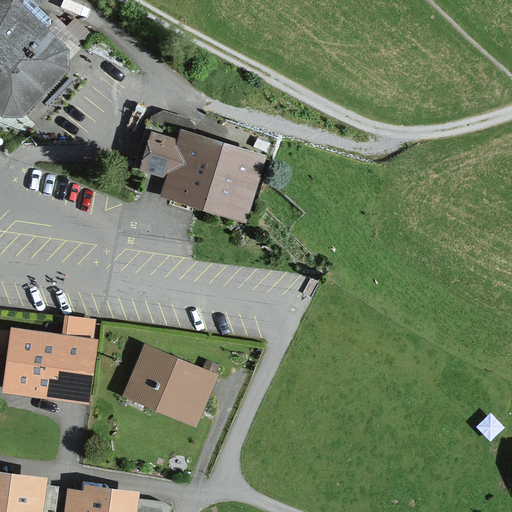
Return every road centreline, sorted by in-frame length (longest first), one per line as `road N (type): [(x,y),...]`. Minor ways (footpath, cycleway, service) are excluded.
road 1 (track): [(511,111),(390,135),(128,0)]
road 2 (unclassified): [(230,491),(229,469),(278,354)]
